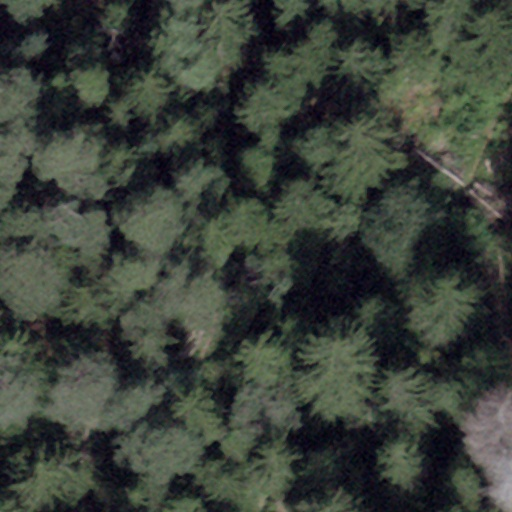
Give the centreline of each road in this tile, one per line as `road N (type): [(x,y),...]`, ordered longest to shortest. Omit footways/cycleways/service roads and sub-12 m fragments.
road 1 (track): [(0,409),(131,398),(188,375),(213,336),(241,121),(271,0)]
road 2 (track): [(511,81),(422,285),(363,511)]
road 3 (track): [(104,0),(87,205),(67,231),(0,241)]
